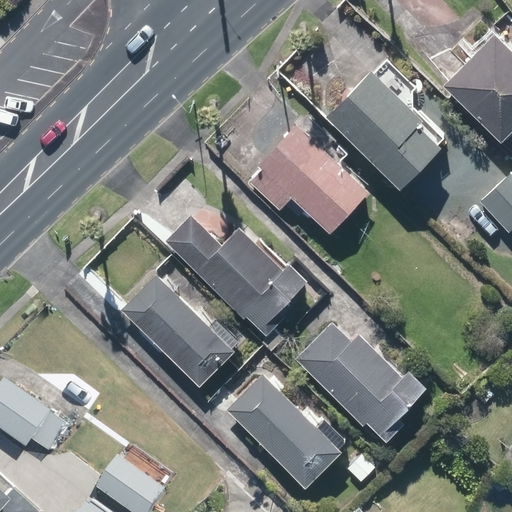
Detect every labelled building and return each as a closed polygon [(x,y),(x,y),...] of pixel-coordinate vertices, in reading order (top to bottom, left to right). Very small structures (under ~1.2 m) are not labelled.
[(481,11),(470,0),(469,0),(450,21),(461,31),(481,11)] [(511,48),(488,25),(435,78),(490,133),(511,111),(511,48)] [(372,48),(317,107),(392,177),(431,135),(429,133),(433,128),(400,98),(400,83),(405,78),(372,48)] [(256,163),(243,178),(273,204),(286,190),(328,227),(365,185),(293,120),(255,162),(256,163)] [(511,176),(487,200),(511,224),(511,176)] [(246,312),(266,332),(259,338),(269,348),(280,337),(270,327),(286,311),(282,306),(309,277),(290,259),(283,266),(238,223),(219,242),(187,211),(162,238),(244,315),(246,312)] [(341,236),(329,246),(342,262),(355,251),(341,236)] [(152,266),(115,304),(196,381),(233,342),(231,339),(236,334),(216,314),(209,321),(152,266)] [(329,318),(293,356),(370,430),(375,425),(388,438),(407,418),(400,411),(427,382),(410,365),(403,373),(358,330),(350,338),(329,318)] [(259,366),(223,404),(304,481),(341,442),(337,439),(343,433),(322,414),(316,419),(259,366)] [(80,376),(67,368),(52,392),(66,400),(80,376)] [(54,407),(4,375),(0,381),(0,428),(27,446),(32,439),(48,449),(67,420),(52,410),(54,407)] [(343,463),(356,476),(371,460),(357,447),(343,463)] [(116,454),(94,485),(132,511),(149,511),(166,488),(116,454)] [(0,475),(0,511),(37,511),(39,511),(0,475)] [(110,511),(90,497),(78,511),(110,511)] [(363,511),(354,501),(343,511),(363,511)]
